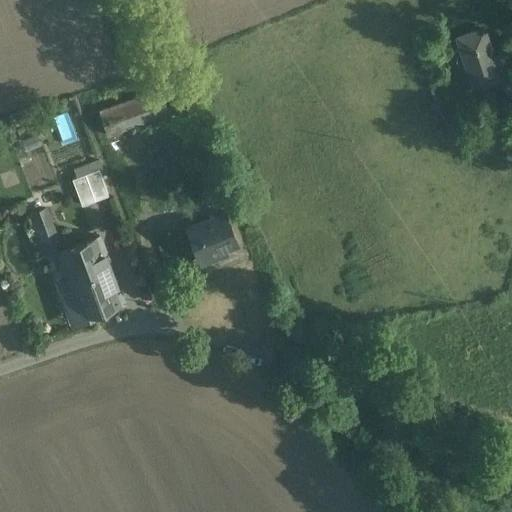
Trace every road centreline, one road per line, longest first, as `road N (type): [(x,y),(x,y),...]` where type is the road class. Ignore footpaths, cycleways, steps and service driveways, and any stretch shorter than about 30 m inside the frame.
road 1 (unclassified): [(0,371),(116,328),(174,325),(281,351)]
road 2 (track): [(281,351),(403,511)]
